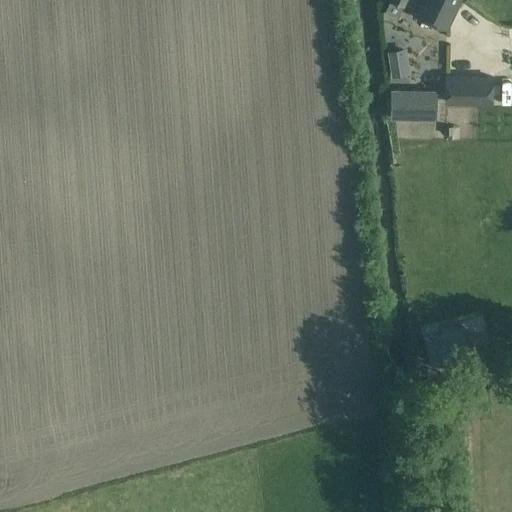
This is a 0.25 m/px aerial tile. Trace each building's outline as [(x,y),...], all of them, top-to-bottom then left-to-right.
[(404,8),(407,0),(390,0),(390,1),(404,8)] [(419,0),(414,13),(446,28),(459,0),(419,0)] [(410,73),(406,47),(388,50),(392,76),(410,73)] [(446,102),(491,103),(492,77),(446,77),(446,102)] [(391,119),(437,120),(437,91),(391,89),(390,98),(387,98),(386,115),(391,115),(391,119)]
